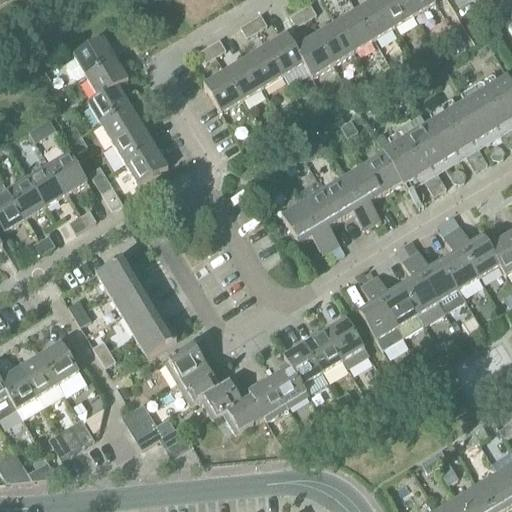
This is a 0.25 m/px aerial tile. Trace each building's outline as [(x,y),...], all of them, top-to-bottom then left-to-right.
[(402,0),(378,0),(376,2),(394,32),(414,20),(402,0)] [(430,0),(402,0),(414,20),(435,7),(430,0)] [(376,2),(355,14),(374,44),(394,32),(376,2)] [(298,15),(305,25),(314,19),(308,9),(298,15)] [(374,44),(355,14),(335,26),(353,57),(374,44)] [(305,25),(298,15),(289,21),(295,31),(305,25)] [(260,20),(250,26),(256,37),(266,31),(260,20)] [(256,37),(250,26),(240,32),(246,43),(256,37)] [(353,57),(335,26),(315,39),(333,69),(353,57)] [(293,52),(294,51),(285,37),(264,50),(283,80),(302,68),(303,68),(293,52)] [(315,39),(294,51),(293,52),(303,68),(302,68),(311,82),(333,69),(315,39)] [(73,61),(73,62),(68,66),(66,72),(71,80),(77,81),(83,78),(85,81),(115,63),(103,43),(73,61)] [(218,45),(208,51),(215,62),(225,56),(218,45)] [(264,50),(244,62),(262,93),(283,80),(264,50)] [(215,62),(208,51),(198,57),(205,68),(215,62)] [(262,93),(244,62),(223,75),(242,105),(262,93)] [(128,84),(115,63),(85,81),(97,102),(116,90),(117,91),(128,84)] [(242,105),(223,75),(202,88),(221,118),(242,105)] [(431,119),(434,124),(425,129),(421,123),(388,143),(392,149),(382,155),(384,159),(402,187),(404,190),(420,180),(424,186),(425,187),(434,201),(446,193),(437,180),(438,178),(434,172),(461,156),(464,162),(465,161),(474,176),(487,168),(478,154),(479,153),(475,147),(498,133),(501,140),(502,139),(511,154),(511,153),(511,125),(511,124),(511,90),(506,80),(497,85),(493,78),(459,99),(464,106),(456,110),(453,106),(450,105),(444,109),(442,112),(439,112),(432,116),(431,119)] [(40,96),(50,89),(44,79),(33,85),(40,96)] [(46,106),(56,99),(50,89),(40,96),(46,106)] [(116,90),(97,102),(87,108),(99,128),(129,111),(117,91),(116,90)] [(63,110),(56,99),(46,106),(52,116),(63,110)] [(347,104),(333,112),(337,117),(341,124),(355,116),(351,109),(347,104)] [(303,112),(310,122),(321,115),(317,110),(309,108),(303,112)] [(141,131),(129,111),(99,128),(112,149),(141,131)] [(351,125),(341,131),(347,142),(358,136),(351,125)] [(70,146),(81,140),(75,130),(64,136),(70,146)] [(141,131),(112,149),(124,169),(154,152),(141,131)] [(259,136),(242,146),(249,159),(267,148),(259,136)] [(383,137),(375,142),(382,154),(390,149),(383,137)] [(81,140),(70,146),(76,157),(87,150),(81,140)] [(313,149),(320,160),(327,156),(321,145),(313,149)] [(494,164),(497,165),(503,162),(504,157),(501,152),(495,151),(491,154),(490,159),(494,164)] [(154,152),(124,169),(138,192),(141,190),(145,197),(161,187),(168,183),(164,176),(167,174),(154,152)] [(69,158),(48,171),(66,200),(87,187),(69,158)] [(402,187),(384,159),(364,170),(382,200),(402,187)] [(382,200),(364,170),(344,183),(372,229),(380,224),(370,207),(382,200)] [(48,171),(27,184),(45,213),(66,200),(48,171)] [(94,188),(105,182),(99,172),(89,179),(94,188)] [(455,188),(459,188),(464,185),(466,180),(463,175),(456,174),(453,177),(451,182),(455,188)] [(105,182),(94,188),(101,199),(111,216),(112,216),(122,210),(122,209),(111,193),(105,182)] [(372,229),(344,183),(324,195),(341,224),(353,217),(364,234),(372,229)] [(27,184),(7,196),(25,225),(45,213),(27,184)] [(422,206),(422,200),(420,195),(414,194),(412,196),(419,208),(422,206)] [(324,195),(303,207),(331,254),(340,248),(329,231),(341,224),(324,195)] [(25,225),(7,196),(0,200),(0,231),(4,238),(25,225)] [(331,254),(303,207),(282,220),(300,250),(312,242),(323,259),(331,254)] [(89,215),(79,222),(86,232),(96,226),(89,215)] [(86,232),(79,222),(69,228),(76,238),(86,232)] [(460,231),(450,237),(479,283),(499,271),(500,270),(488,251),(489,250),(483,240),(470,248),(460,231)] [(479,283),(450,237),(442,241),(453,258),(440,266),(458,296),(479,283)] [(511,244),(508,238),(489,250),(488,251),(500,270),(499,271),(505,281),(511,276),(511,244)] [(37,246),(44,258),(55,251),(48,240),(37,246)] [(44,258),(37,246),(28,252),(35,264),(44,258)] [(465,307),(458,296),(440,266),(429,273),(419,256),(410,262),(445,319),(458,311),(465,307)] [(109,300),(139,282),(126,261),(97,279),(109,300)] [(424,331),(424,332),(445,319),(410,262),(401,267),(411,284),(399,291),(417,320),(424,331)] [(368,286),(396,333),(403,344),(424,331),(417,320),(399,291),(387,298),(377,281),(368,286)] [(139,282),(109,300),(122,321),(151,303),(139,282)] [(376,345),(383,356),(403,344),(396,333),(368,286),(360,291),(370,308),(358,316),(376,345)] [(151,303),(122,321),(134,341),(164,324),(151,303)] [(74,321),(85,315),(79,305),(68,311),(74,321)] [(91,326),(85,315),(74,321),(80,332),(91,326)] [(369,360),(346,323),(325,336),(343,365),(348,373),(369,360)] [(177,345),(164,324),(134,341),(147,363),(177,345)] [(343,365),(325,336),(304,348),(322,378),(343,365)] [(99,363),(110,356),(104,346),(93,352),(99,363)] [(40,360),(58,390),(79,378),(61,348),(40,360)] [(322,378),(304,348),(284,360),(287,366),(290,370),(291,370),(302,390),(303,390),(322,378)] [(177,389),(207,371),(195,350),(164,369),(177,389)] [(110,356),(99,363),(105,373),(116,366),(110,356)] [(58,390),(40,360),(20,373),(38,403),(58,390)] [(270,383),(288,413),(309,400),(303,390),(302,390),(291,370),(290,370),(287,366),(278,371),(281,376),(270,383)] [(207,371),(177,389),(190,411),(201,405),(200,403),(220,391),(207,371)] [(44,412),(38,403),(20,373),(0,385),(9,401),(8,402),(17,416),(17,415),(23,425),(44,412)] [(375,394),(386,388),(379,377),(369,384),(375,394)] [(288,413),(270,383),(249,396),(251,400),(252,399),(265,421),(265,422),(267,426),(288,413)] [(0,406),(8,402),(9,401),(0,385),(0,406)] [(230,385),(220,391),(200,403),(201,405),(213,425),(224,418),(223,417),(243,405),(230,385)] [(131,399),(126,390),(119,394),(125,403),(131,399)] [(348,396),(338,402),(344,413),(354,407),(348,396)] [(251,400),(243,405),(223,417),(224,418),(237,439),(265,422),(265,421),(252,399),(251,400)] [(344,413),(338,402),(327,409),(334,420),(344,413)] [(128,433),(150,419),(143,409),(122,423),(128,433)] [(104,413),(86,424),(94,437),(100,434),(104,413)] [(150,419),(128,433),(135,444),(157,431),(150,419)] [(81,424),(70,430),(84,452),(94,446),(81,424)] [(168,424),(157,431),(163,441),(159,444),(165,454),(170,451),(186,441),(180,431),(175,434),(168,424)] [(302,436),(308,446),(318,440),(311,430),(302,436)] [(482,430),(471,437),(478,447),(488,441),(482,430)] [(84,453),(70,431),(59,437),(73,460),(84,453)] [(157,431),(135,444),(142,455),(159,444),(163,441),(157,431)] [(308,446),(302,436),(291,442),(297,453),(308,446)] [(73,460),(59,437),(48,444),(61,466),(73,460)] [(478,447),(471,437),(461,443),(468,454),(478,447)] [(193,452),(186,441),(170,451),(165,454),(171,465),(193,452)] [(440,456),(430,462),(436,473),(447,466),(440,456)] [(32,486),(28,479),(23,471),(16,458),(0,467),(0,476),(3,482),(7,489),(32,486)] [(436,473),(430,462),(420,468),(426,479),(436,473)] [(511,467),(496,477),(511,502),(511,467)] [(28,479),(32,486),(51,484),(57,483),(48,468),(28,479)] [(489,511),(508,511),(511,510),(511,502),(496,477),(476,490),(489,511)] [(455,502),(460,511),(489,511),(476,490),(455,502)] [(460,511),(455,502),(438,511),(460,511)]
